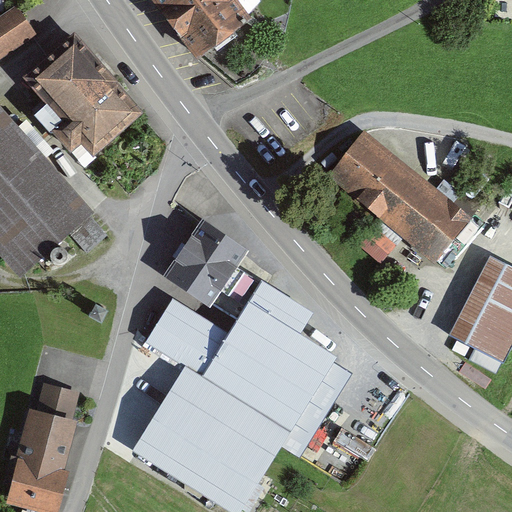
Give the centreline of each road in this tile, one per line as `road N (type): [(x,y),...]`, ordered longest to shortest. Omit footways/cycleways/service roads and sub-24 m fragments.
road 1 (tertiary): [(511,437),(407,357),(338,290),(199,127)]
road 2 (residential): [(76,511),(176,165),(199,127)]
road 3 (residential): [(448,0),(209,110),(199,127)]
road 4 (track): [(260,199),(350,126),(399,119),(511,141)]
road 5 (tertiary): [(199,127),(106,0)]
